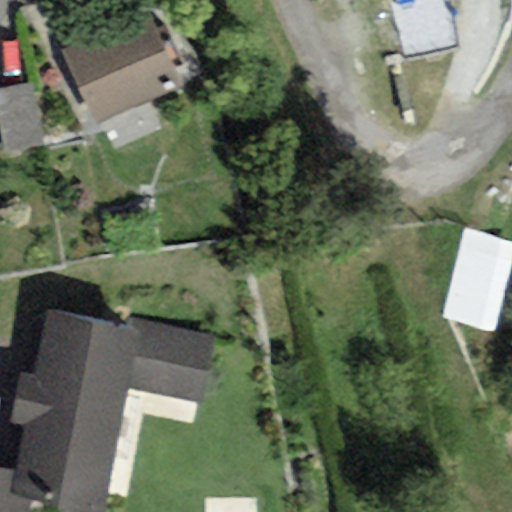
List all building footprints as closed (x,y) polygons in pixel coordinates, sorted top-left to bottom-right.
[(147,12),(61,52),(95,125),(181,85),(147,12)] [(30,83),(0,89),(0,133),(4,152),(42,144),(30,83)] [(511,264),(511,244),(462,231),(438,319),(493,334),(511,264)] [(100,511),(127,388),(202,404),(216,336),(125,317),(123,325),(44,308),(31,373),(15,370),(4,426),(19,430),(12,473),(6,496),(33,502),(79,511),(100,511)] [(0,511),(30,511),(33,502),(6,496),(12,473),(0,470),(0,511)]
